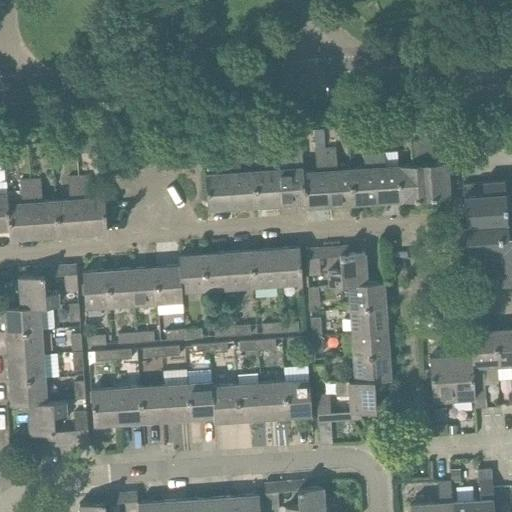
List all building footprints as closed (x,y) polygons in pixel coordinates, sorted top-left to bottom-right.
[(401,201),(426,199),(422,141),(411,142),(412,165),(399,165),(399,164),(398,165),(401,201)] [(426,199),(450,198),(447,162),(433,163),(432,141),(422,141),(426,199)] [(378,203),(401,201),(398,165),(385,165),(384,144),(374,145),(378,203)] [(353,204),(378,203),(374,145),(363,146),(364,167),(350,168),(353,204)] [(281,205),(304,203),(303,171),(302,166),(288,167),(287,146),(277,147),(281,205)] [(256,206),(281,205),(277,147),(266,148),(267,169),(254,170),(256,206)] [(305,208),(329,206),(325,148),(315,149),(316,170),(303,171),(304,203),(305,208)] [(329,206),(353,204),(350,168),(337,169),(335,148),(325,148),(329,206)] [(208,210),(232,208),(228,150),(218,151),(220,173),(206,174),(208,210)] [(232,208),(256,206),(254,170),(241,171),(239,150),(228,150),(232,208)] [(107,232),(107,220),(105,196),(90,197),(88,175),(78,176),(82,234),(107,232)] [(59,236),(82,234),(78,176),(68,177),(69,198),(56,199),(59,236)] [(10,239),(35,237),(31,179),(20,180),(21,202),(7,203),(9,229),(10,239)] [(35,237),(59,236),(56,199),(42,200),(41,179),(31,179),(35,237)] [(511,181),(483,183),(463,185),(466,224),(459,225),(461,256),(475,255),(476,271),(501,270),(503,284),(511,282),(511,181)] [(0,229),(9,229),(7,203),(7,193),(0,193),(0,229)] [(277,286),(302,284),(299,248),(274,249),(277,286)] [(307,276),(320,275),(318,248),(305,249),(307,276)] [(253,287),(277,286),(274,249),(250,251),(253,287)] [(228,289),(253,287),(250,251),(226,253),(228,289)] [(206,291),(228,289),(226,253),(203,254),(206,291)] [(347,285),(367,283),(365,253),(339,255),(340,272),(327,273),(328,286),(347,285)] [(182,293),(206,291),(203,254),(178,256),(179,266),(182,293)] [(69,307),(79,307),(76,265),(63,266),(65,292),(68,292),(69,307)] [(182,302),(182,293),(179,266),(154,268),(157,304),(182,302)] [(134,305),(157,304),(154,268),(131,269),(134,305)] [(109,307),(134,305),(131,269),(106,271),(109,307)] [(85,309),(109,307),(106,271),(82,273),(85,309)] [(40,307),(60,305),(59,291),(45,292),(44,276),(18,277),(20,307),(40,307)] [(349,309),(385,307),(383,282),(367,283),(347,285),(349,309)] [(310,306),(319,305),(318,288),(308,288),(310,306)] [(5,333),(42,330),(40,307),(20,307),(4,309),(5,333)] [(70,322),(80,321),(79,307),(69,307),(70,322)] [(351,333),(387,330),(385,307),(349,309),(351,333)] [(312,336),(321,335),(320,317),(311,318),(312,336)] [(280,332),(298,331),(298,322),(280,323),(280,332)] [(263,334),(280,332),(280,323),(262,324),(263,334)] [(233,336),(250,335),(250,325),(232,326),(233,336)] [(215,337),(233,336),(232,326),(214,327),(215,337)] [(184,339),(202,338),(201,329),(183,330),(184,339)] [(44,355),(44,354),(42,330),(5,333),(7,357),(44,355)] [(166,340),(184,339),(183,330),(166,331),(166,340)] [(352,357),(389,354),(387,330),(351,333),(352,357)] [(511,386),(511,330),(495,331),(497,367),(511,366),(511,386)] [(484,368),(497,367),(495,331),(470,333),(470,336),(473,380),(474,390),(485,390),(484,368)] [(136,342),(154,341),(153,332),(136,333),(136,342)] [(118,344),(136,342),(136,333),(118,334),(118,344)] [(73,352),(82,352),(80,334),(71,335),(73,352)] [(88,346),(105,345),(105,335),(87,336),(88,346)] [(313,353),(323,353),(321,335),(312,336),(313,353)] [(430,382),(473,380),(470,336),(457,337),(458,357),(429,359),(430,382)] [(289,348),(306,347),(305,337),(288,338),(289,348)] [(258,350),(275,349),(275,339),(257,341),(258,350)] [(240,351),(258,350),(257,341),(239,342),(240,351)] [(210,353),(227,352),(227,343),(209,344),(210,353)] [(192,354),(210,353),(209,344),(191,345),(192,354)] [(162,357),(179,355),(178,346),(161,347),(162,357)] [(144,358),(162,357),(161,347),(143,349),(144,358)] [(110,360),(131,359),(131,349),(109,351),(110,360)] [(96,361),(110,360),(109,351),(88,352),(89,364),(96,361)] [(74,370),(83,369),(82,352),(73,352),(74,370)] [(391,379),(389,354),(352,357),(354,380),(374,380),(391,379)] [(45,378),(44,355),(7,357),(9,381),(45,378)] [(315,383),(325,382),(324,365),(314,366),(315,383)] [(187,376),(187,367),(166,369),(167,378),(187,376)] [(27,405),(47,402),(45,378),(9,381),(10,406),(27,405)] [(287,417),(311,415),(309,379),(284,381),(287,417)] [(336,396),(349,395),(351,412),(376,410),(374,380),(354,380),(335,382),(336,396)] [(445,401),(475,399),(474,390),(473,380),(430,382),(433,422),(446,421),(445,401)] [(190,419),(214,417),(212,385),(212,381),(187,382),(190,419)] [(263,419),(287,417),(284,381),(260,382),(263,419)] [(76,399),(85,399),(84,382),(75,382),(76,399)] [(167,420),(190,419),(187,382),(165,384),(167,420)] [(239,420),(263,419),(260,382),(237,384),(239,420)] [(143,422),(167,420),(165,384),(140,386),(143,422)] [(214,422),(239,420),(237,384),(212,385),(214,417),(214,422)] [(117,424),(143,422),(140,386),(115,388),(117,424)] [(94,426),(117,424),(115,388),(91,389),(94,426)] [(318,422),(331,421),(329,394),(316,395),(318,422)] [(55,432),(54,415),(67,414),(66,400),(47,402),(27,405),(29,434),(55,432)] [(75,439),(88,438),(86,411),(74,412),(75,439)] [(479,469),(477,470),(478,480),(479,480),(492,479),(491,469),(479,469)] [(494,511),(494,507),(492,479),(479,480),(480,500),(452,502),(452,511),(494,511)] [(266,510),(279,509),(277,482),(264,483),(266,510)] [(452,511),(452,502),(450,482),(438,483),(439,502),(409,504),(409,511),(452,511)] [(324,511),(323,487),(297,489),(298,506),(285,506),(285,511),(324,511)] [(125,511),(138,511),(138,503),(137,492),(124,493),(125,511)] [(235,511),(260,511),(259,495),(235,497),(235,511)] [(213,511),(235,511),(235,497),(212,498),(213,511)] [(187,511),(213,511),(212,498),(187,500),(187,511)] [(163,511),(187,511),(187,500),(163,501),(163,511)] [(163,511),(163,501),(138,503),(138,511),(163,511)] [(105,511),(105,502),(79,504),(79,511),(105,511)]
